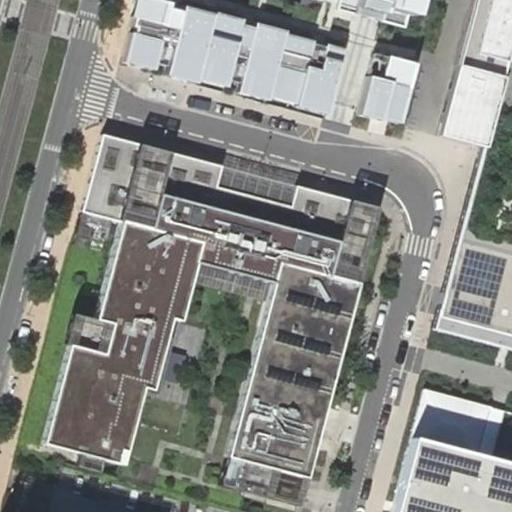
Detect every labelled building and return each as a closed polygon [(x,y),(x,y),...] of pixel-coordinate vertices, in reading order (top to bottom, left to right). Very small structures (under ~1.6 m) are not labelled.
[(166,4),(150,0),(135,0),(122,51),(150,59),(149,62),(165,66),(165,63),(223,79),(224,78),(237,81),(237,82),(325,106),(336,63),(320,59),(324,45),(300,39),(297,49),(279,44),(282,32),(258,26),(255,37),(235,33),(239,21),(218,15),(218,17),(180,7),(177,17),(164,13),(166,4)] [(338,0),(335,10),(403,27),(406,15),(406,14),(403,13),(406,0),(338,0)] [(412,0),(406,0),(403,13),(406,14),(406,15),(409,15),(412,0)] [(511,0),(477,0),(443,136),(486,147),(481,162),(431,327),(511,349),(511,0)] [(413,65),(371,53),(355,113),(397,124),(413,65)] [(296,506),(374,208),(293,186),(287,208),(213,189),(218,167),(99,134),(78,213),(107,220),(117,223),(83,350),(57,449),(119,465),(115,479),(237,511),(242,491),(296,506)] [(99,251),(107,220),(78,213),(70,244),(99,251)] [(57,449),(83,350),(69,347),(43,445),(57,449)] [(511,511),(511,461),(491,456),(504,410),(417,387),(405,432),(383,511),(511,511)]
